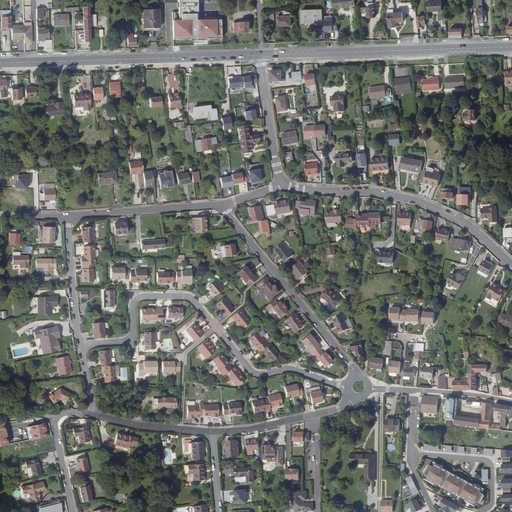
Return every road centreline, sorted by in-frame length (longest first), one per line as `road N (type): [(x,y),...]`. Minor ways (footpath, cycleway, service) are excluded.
road 1 (residential): [(81,345),(129,341),(136,300),(186,297),(254,373),(289,369),(337,385)]
road 2 (residential): [(221,205),(66,215),(81,345)]
road 3 (primary): [(261,55),(0,62)]
road 4 (residential): [(281,184),(405,199),(466,223),(511,265)]
road 5 (primary): [(511,47),(261,55)]
road 6 (residential): [(355,376),(221,205)]
road 7 (residential): [(368,386),(511,402)]
road 8 (residential): [(281,184),(261,55)]
road 9 (residential): [(91,413),(212,433)]
